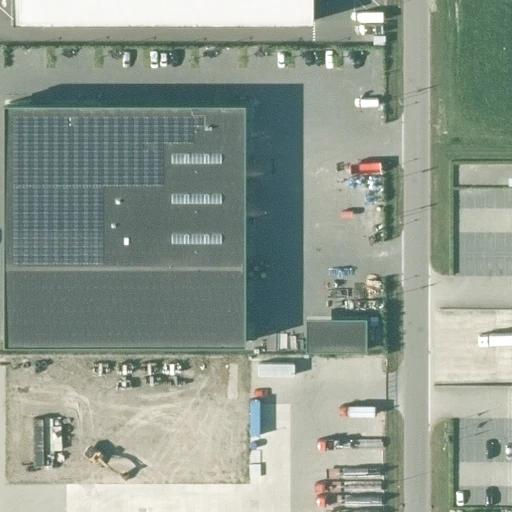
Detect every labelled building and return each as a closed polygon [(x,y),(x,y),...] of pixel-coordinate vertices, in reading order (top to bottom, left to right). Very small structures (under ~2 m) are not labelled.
[(14,0),(14,21),(314,21),(314,0),(14,0)] [(6,342),(247,342),(247,101),(6,101),(6,342)] [(358,112),(358,105),(328,103),(327,111),(358,112)] [(367,317),(306,317),(307,349),(367,349),(367,317)] [(502,486),(501,504),(510,504),(511,486),(502,486)]
